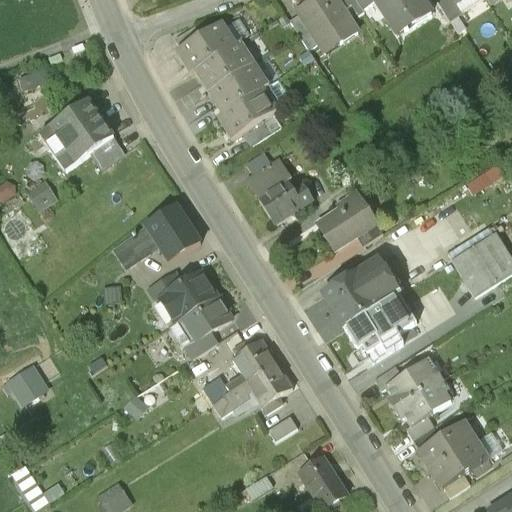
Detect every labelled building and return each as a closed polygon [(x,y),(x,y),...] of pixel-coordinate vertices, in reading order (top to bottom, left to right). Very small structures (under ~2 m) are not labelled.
[(168,0),(140,0),(144,9),(168,0)] [(348,19),(334,0),(328,0),(299,20),(328,62),(361,39),(348,19)] [(358,12),(349,0),(334,0),(348,19),(358,12)] [(363,0),(349,0),(358,12),(365,24),(375,17),(363,0)] [(417,0),(363,0),(375,17),(398,52),(435,27),(420,4),(417,0)] [(459,16),(448,0),(445,0),(435,7),(450,30),(462,22),(459,16)] [(482,1),(481,0),(448,0),(459,16),(482,1)] [(239,54),(225,32),(204,46),(183,60),(176,65),(190,86),(195,83),(239,54)] [(204,46),(198,36),(177,49),(183,60),(204,46)] [(258,72),(244,51),(239,54),(195,83),(208,104),(258,72)] [(272,93),(258,72),(208,104),(223,126),(266,97),(272,93)] [(281,119),(266,97),(223,126),(217,130),(231,151),(243,143),(273,124),(281,119)] [(115,150),(89,113),(44,145),(69,181),(92,166),(115,150)] [(282,138),(273,124),(243,143),(252,156),(282,138)] [(115,150),(92,166),(103,182),(126,166),(115,150)] [(249,176),(256,187),(273,176),(266,165),(249,176)] [(278,238),(319,212),(306,193),(295,200),(291,194),(295,191),(282,171),(273,176),(256,187),(249,192),(278,238)] [(55,210),(44,193),(28,203),(40,220),(55,210)] [(379,235),(357,201),(336,214),(340,221),(317,235),(334,262),(359,247),(379,235)] [(200,252),(176,216),(144,237),(158,258),(168,273),(200,252)] [(385,245),(379,235),(359,247),(365,258),(385,245)] [(158,258),(144,237),(113,258),(127,278),(158,258)] [(511,288),(511,266),(496,242),(451,271),(477,311),(511,288)] [(344,334),(399,300),(377,267),(324,300),(344,334)] [(179,332),(217,307),(202,283),(184,294),(160,310),(175,334),(179,332)] [(160,310),(184,294),(179,287),(155,303),(160,310)] [(119,310),(117,295),(104,296),(106,312),(119,310)] [(417,329),(399,300),(344,334),(358,356),(363,353),(367,360),(368,360),(373,368),(403,349),(397,340),(400,338),(400,339),(417,329)] [(234,327),(221,305),(217,307),(179,332),(191,351),(192,354),(213,340),(234,327)] [(220,351),(213,340),(192,354),(191,351),(186,354),(194,367),(220,351)] [(278,374),(264,351),(233,370),(241,384),(247,393),(249,392),(278,374)] [(58,379),(51,367),(11,393),(28,418),(52,402),(43,389),(58,379)] [(442,388),(429,368),(401,386),(383,398),(386,403),(385,410),(392,420),(442,388)] [(293,397),(278,374),(249,392),(253,398),(264,416),(293,397)] [(401,386),(395,376),(374,389),(381,399),(383,398),(401,386)] [(247,393),(241,384),(228,392),(223,385),(205,397),(216,413),(247,393)] [(454,407),(442,388),(392,420),(399,430),(406,431),(410,436),(428,424),(454,407)] [(253,398),(249,392),(247,393),(216,413),(224,426),(252,408),(248,401),(253,398)] [(150,414),(137,402),(126,414),(140,426),(150,414)] [(434,434),(428,424),(410,436),(408,437),(415,447),(434,434)] [(299,438),(293,426),(271,439),(278,450),(299,438)] [(477,449),(464,429),(441,444),(421,457),(416,461),(429,480),(477,449)] [(441,444),(434,434),(415,447),(421,457),(441,444)] [(489,467),(477,449),(429,480),(440,498),(446,495),(465,482),(489,467)] [(333,511),(348,503),(325,465),(298,482),(316,511),(333,511)] [(472,492),(465,482),(446,495),(452,505),(472,492)] [(125,511),(132,507),(118,487),(97,502),(103,511),(125,511)] [(511,511),(511,500),(493,511),(511,511)]
